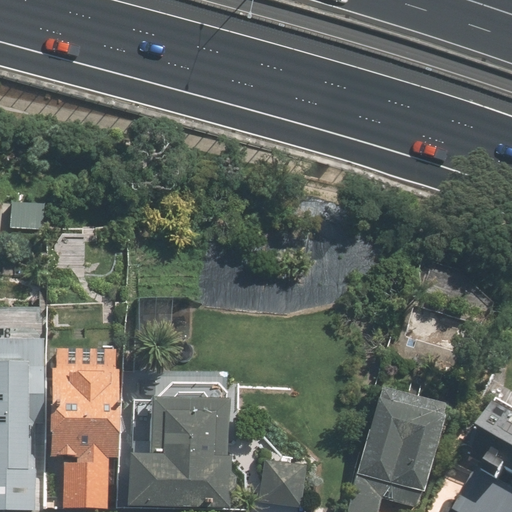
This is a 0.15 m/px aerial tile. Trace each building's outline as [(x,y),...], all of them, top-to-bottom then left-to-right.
[(0,507),(32,508),(33,421),(39,421),(38,337),(0,336),(0,507)] [(49,352),(47,459),(62,459),(61,508),(106,509),(107,458),(115,458),(117,353),(49,352)] [(376,393),(346,511),(374,511),(378,498),(413,507),(417,491),(420,491),(442,404),(378,388),(376,393)] [(130,453),(119,453),(118,506),(220,508),(221,404),(211,393),(163,392),(150,404),(131,403),(130,453)] [(511,511),(511,413),(490,402),(459,459),(472,466),(447,510),(450,511),(511,511)] [(262,461),(257,502),(299,508),(304,466),(262,461)]
